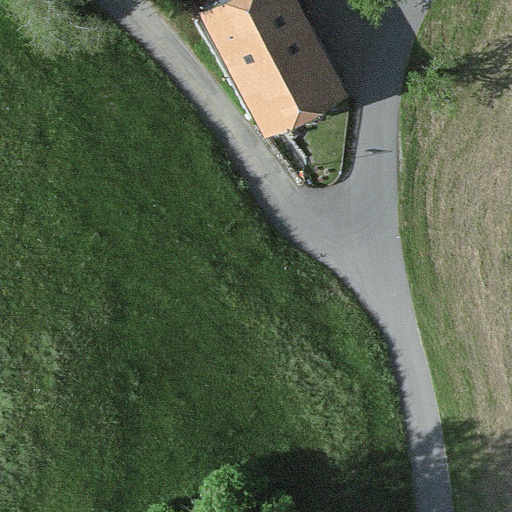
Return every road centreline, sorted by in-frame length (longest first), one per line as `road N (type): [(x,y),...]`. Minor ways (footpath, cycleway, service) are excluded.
road 1 (residential): [(115,0),(191,79),(276,198),(297,217),(375,251)]
road 2 (unclassified): [(433,511),(416,397),(375,251)]
road 3 (unclassified): [(375,251),(384,73),(413,0)]
